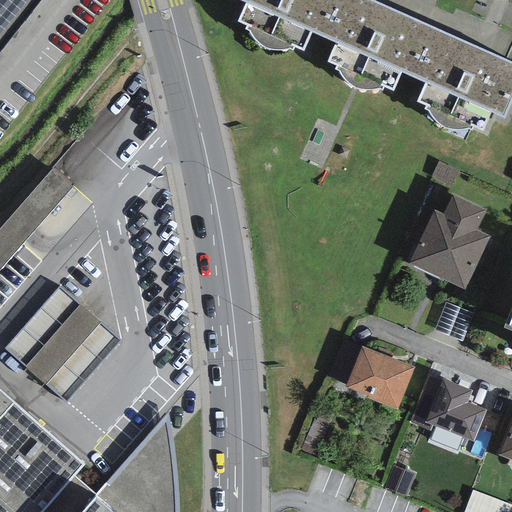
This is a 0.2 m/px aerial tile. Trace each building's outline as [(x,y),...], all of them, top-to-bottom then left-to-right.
[(0,0),(0,56),(43,0),(0,0)] [(511,103),(511,68),(359,0),(235,0),(232,7),(502,126),(511,103)] [(0,223),(0,264),(72,183),(52,165),(0,223)] [(443,207),(434,203),(409,257),(464,282),(489,229),(476,223),(486,202),(452,187),(443,207)] [(57,284),(4,345),(66,399),(120,337),(57,284)] [(414,360),(362,340),(360,343),(343,337),(328,376),(397,403),(414,360)] [(471,385),(442,373),(424,417),(472,436),(485,404),(466,396),(471,385)] [(84,459),(0,385),(0,511),(69,511),(91,487),(73,471),(84,459)] [(511,415),(499,449),(511,453),(511,415)] [(95,483),(91,487),(69,511),(132,511),(121,502),(119,505),(95,483)] [(511,511),(511,509),(474,496),(468,511),(511,511)]
